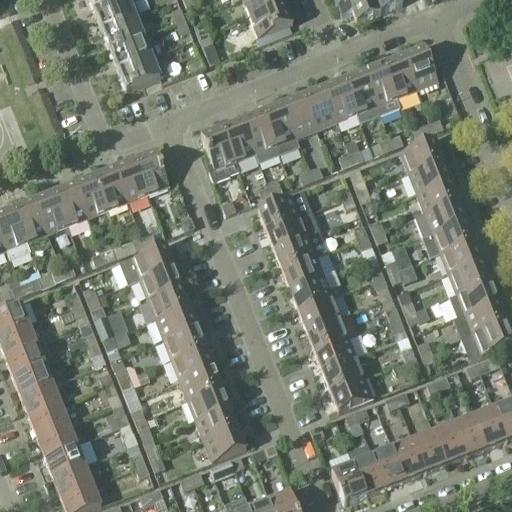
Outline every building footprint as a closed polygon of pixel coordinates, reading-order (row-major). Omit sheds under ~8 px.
[(88,0),(94,15),(132,1),(131,0),(88,0)] [(183,0),(182,1),(186,12),(196,8),(193,0),(183,0)] [(284,8),(281,0),(244,0),(241,1),(249,22),(284,8)] [(333,0),(341,20),(352,16),(356,27),(379,18),(372,0),(333,0)] [(372,0),(379,18),(403,9),(399,0),(372,0)] [(94,15),(102,35),(139,20),(132,1),(94,15)] [(293,29),(284,8),(249,22),(257,43),(293,29)] [(181,13),(173,16),(177,28),(185,25),(181,13)] [(102,35),(110,55),(147,40),(139,20),(102,35)] [(185,25),(177,28),(182,40),(190,36),(185,25)] [(198,42),(208,38),(204,28),(194,32),(198,42)] [(202,52),(212,48),(208,38),(198,42),(202,52)] [(155,61),(147,40),(110,55),(118,76),(155,61)] [(424,52),(403,61),(417,95),(438,87),(424,52)] [(216,55),(205,60),(209,71),(220,67),(216,55)] [(163,81),(155,61),(118,76),(126,96),(163,81)] [(403,61),(383,68),(397,103),(417,95),(403,61)] [(204,72),(201,64),(189,69),(192,77),(204,72)] [(383,68),(362,77),(380,121),(400,113),(396,103),(397,103),(383,68)] [(362,77),(343,84),(356,119),(360,128),(380,121),(362,77)] [(343,84),(322,93),(336,127),(356,119),(343,84)] [(322,93),(302,101),(315,135),(336,127),(322,93)] [(302,101),(282,109),(295,143),(296,143),(315,135),(302,101)] [(282,109),(261,117),(279,161),(299,152),(296,143),(295,143),(282,109)] [(261,117),(242,124),(255,159),(258,169),(279,161),(261,117)] [(242,124),(222,132),(235,167),(255,159),(242,124)] [(434,138),(443,134),(439,124),(430,128),(434,138)] [(423,142),(434,138),(430,128),(419,132),(423,142)] [(201,141),(214,174),(208,176),(213,188),(230,181),(229,180),(239,177),(235,167),(222,132),(201,141)] [(393,154),(403,150),(399,140),(389,144),(393,154)] [(383,158),(393,154),(389,144),(379,148),(383,158)] [(400,158),(408,178),(443,165),(435,144),(400,158)] [(353,170),(363,166),(359,156),(349,160),(353,170)] [(155,157),(134,165),(148,200),(169,191),(155,157)] [(343,174),(353,170),(349,160),(339,164),(343,174)] [(128,207),(148,200),(134,165),(114,173),(128,207)] [(416,198),(451,185),(443,165),(408,178),(416,198)] [(312,186),(323,182),(319,172),(308,176),(312,186)] [(108,215),(128,207),(114,173),(94,181),(108,215)] [(303,189),(312,186),(308,176),(299,179),(303,189)] [(94,181),(73,189),(87,223),(108,215),(94,181)] [(353,189),(357,199),(367,195),(363,185),(353,189)] [(459,205),(451,185),(416,198),(424,219),(459,205)] [(272,202),(282,198),(278,188),(268,192),(272,202)] [(67,232),(87,223),(73,189),(53,197),(67,232)] [(338,195),(341,205),(351,201),(348,191),(338,195)] [(263,205),(272,202),(268,192),(259,195),(263,205)] [(357,199),(361,209),(371,205),(367,195),(357,199)] [(311,217),(303,196),(258,214),(266,234),(311,217)] [(46,240),(67,232),(53,197),(33,205),(46,240)] [(355,211),(351,201),(341,205),(345,215),(355,211)] [(33,205),(12,213),(26,248),(27,247),(46,240),(33,205)] [(432,239),(467,226),(459,205),(424,219),(414,223),(422,243),(432,239)] [(232,206),(222,210),(226,220),(236,216),(232,206)] [(12,213),(0,217),(0,240),(6,255),(10,265),(31,256),(27,247),(26,248),(12,213)] [(319,237),(311,217),(266,234),(274,255),(319,237)] [(195,232),(191,222),(181,226),(185,236),(195,232)] [(369,229),(373,239),(383,235),(379,225),(369,229)] [(475,246),(467,226),(432,239),(422,243),(421,243),(429,264),(440,259),(475,246)] [(353,235),(357,245),(367,241),(364,231),(353,235)] [(373,239),(377,249),(387,245),(383,235),(373,239)] [(327,257),(319,237),(274,255),(282,275),(316,261),(327,257)] [(146,252),(156,248),(152,238),(142,242),(146,252)] [(371,251),(367,241),(357,245),(361,255),(371,251)] [(136,255),(146,252),(142,242),(132,245),(136,255)] [(475,246),(440,259),(448,279),(482,265),(475,246)] [(128,289),(140,285),(174,271),(166,250),(120,268),(128,289)] [(112,254),(102,258),(106,268),(115,264),(112,254)] [(96,272),(106,268),(102,258),(92,262),(96,272)] [(290,295),(324,281),(336,277),(332,267),(320,271),(316,261),(282,275),(290,295)] [(491,286),(482,265),(448,279),(456,299),(456,300),(491,286)] [(385,269),(389,279),(398,276),(394,266),(385,269)] [(71,270),(61,274),(65,284),(75,280),(71,270)] [(182,291),(174,271),(140,285),(148,305),(182,291)] [(369,276),(373,286),(383,282),(380,272),(369,276)] [(56,287),(65,284),(61,274),(52,277),(56,287)] [(389,279),(393,289),(402,285),(398,276),(389,279)] [(290,295),(298,315),(332,302),(329,294),(341,289),(336,277),(324,281),(290,295)] [(15,278),(7,282),(9,287),(11,293),(20,290),(15,278)] [(387,291),(383,282),(373,286),(377,295),(387,291)] [(31,285),(21,289),(25,299),(35,295),(31,285)] [(456,300),(456,299),(448,302),(456,322),(452,324),(453,324),(499,306),(491,286),(456,300)] [(15,303),(25,299),(21,289),(20,290),(11,293),(15,303)] [(148,305),(156,325),(190,311),(182,291),(148,305)] [(83,296),(87,306),(97,302),(93,292),(83,296)] [(68,302),(72,312),(82,308),(78,298),(68,302)] [(342,298),(332,302),(298,315),(306,335),(340,321),(349,318),(342,298)] [(97,302),(87,306),(91,316),(101,312),(97,302)] [(401,310),(405,320),(415,316),(411,306),(401,310)] [(460,344),(506,326),(499,306),(453,324),(460,344)] [(0,315),(0,340),(29,329),(21,308),(0,315)] [(82,308),(72,312),(76,322),(86,318),(82,308)] [(198,332),(190,311),(156,325),(164,346),(198,332)] [(386,316),(389,326),(399,322),(396,312),(386,316)] [(73,323),(70,315),(60,319),(63,327),(73,323)] [(419,326),(415,316),(405,320),(409,330),(419,326)] [(348,342),(340,321),(306,335),(314,356),(348,342)] [(403,332),(399,322),(389,326),(393,336),(403,332)] [(460,344),(469,365),(511,348),(511,340),(506,326),(460,344)] [(37,349),(29,329),(0,340),(0,350),(5,362),(37,349)] [(99,336),(103,346),(113,342),(109,332),(99,336)] [(206,351),(198,332),(164,346),(171,365),(206,351)] [(83,342),(87,352),(97,348),(94,338),(83,342)] [(83,342),(67,349),(71,358),(87,352),(83,342)] [(113,342),(103,346),(107,356),(117,352),(113,342)] [(356,362),(348,342),(314,356),(322,376),(356,362)] [(417,350),(421,360),(431,356),(427,346),(417,350)] [(97,348),(87,352),(91,362),(101,358),(97,348)] [(45,369),(37,349),(5,362),(13,382),(45,369)] [(214,372),(206,351),(171,365),(179,385),(214,372)] [(401,356),(405,366),(415,362),(411,353),(401,356)] [(421,360),(425,370),(435,366),(431,356),(421,360)] [(364,382),(356,362),(322,376),(330,396),(364,382)] [(419,372),(415,362),(405,366),(409,376),(419,372)] [(476,369),(480,379),(490,375),(486,365),(476,369)] [(53,390),(45,369),(13,382),(21,402),(53,390)] [(470,383),(480,379),(476,369),(466,373),(470,383)] [(129,371),(125,372),(129,382),(137,379),(134,372),(129,371)] [(119,386),(129,382),(125,372),(115,376),(119,386)] [(222,392),(214,372),(179,385),(187,406),(222,392)] [(99,382),(103,392),(113,388),(109,378),(99,382)] [(137,379),(129,382),(133,392),(140,389),(137,379)] [(436,385),(440,395),(450,391),(446,381),(436,385)] [(129,382),(119,386),(123,396),(133,392),(129,382)] [(373,403),(364,382),(330,396),(338,417),(373,403)] [(430,399),(440,395),(436,385),(426,389),(430,399)] [(113,388),(103,392),(107,402),(117,398),(113,388)] [(61,410),(53,390),(21,402),(29,422),(61,410)] [(230,412),(222,392),(187,406),(195,426),(230,412)] [(396,401),(400,411),(409,407),(405,397),(396,401)] [(389,415),(400,411),(396,401),(385,405),(389,415)] [(511,405),(493,413),(506,445),(511,442),(511,405)] [(69,430),(61,410),(29,422),(37,442),(69,430)] [(238,432),(230,412),(195,426),(203,446),(238,432)] [(131,417),(135,427),(145,423),(141,413),(131,417)] [(356,416),(360,427),(369,423),(365,413),(356,416)] [(493,413),(473,421),(486,453),(506,445),(493,413)] [(349,431),(360,427),(356,416),(345,421),(349,431)] [(139,437),(142,447),(153,442),(149,433),(165,427),(160,417),(145,423),(135,427),(139,437)] [(119,433),(129,429),(125,419),(115,423),(119,433)] [(473,421),(453,429),(466,461),(486,453),(473,421)] [(127,453),(137,449),(129,429),(119,433),(127,453)] [(453,429),(433,436),(446,469),(466,461),(453,429)] [(77,450),(69,430),(37,442),(45,463),(77,450)] [(310,435),(314,445),(324,441),(320,431),(310,435)] [(246,453),(238,432),(203,446),(212,467),(246,453)] [(433,436),(413,444),(426,477),(446,469),(433,436)] [(147,457),(151,467),(161,463),(157,453),(153,442),(142,447),(146,457),(147,457)] [(413,444),(392,453),(405,485),(426,477),(413,444)] [(45,463),(52,483),(85,470),(98,465),(90,445),(77,450),(45,463)] [(277,459),(273,449),(263,453),(267,463),(277,459)] [(392,453),(372,461),(385,493),(405,485),(392,453)] [(135,473),(145,469),(141,459),(131,463),(135,473)] [(372,461),(352,468),(365,501),(385,493),(372,461)] [(230,466),(234,476),(244,472),(240,462),(230,466)] [(161,463),(151,467),(155,477),(165,473),(161,463)] [(234,476),(230,466),(220,470),(224,480),(234,476)] [(344,509),(365,501),(352,468),(331,477),(344,509)] [(149,479),(145,469),(135,473),(139,483),(149,479)] [(93,490),(85,470),(52,483),(60,503),(93,490)] [(190,482),(194,492),(204,488),(200,478),(190,482)] [(184,496),(194,492),(190,482),(180,486),(184,496)] [(98,511),(101,511),(93,490),(60,503),(64,511),(98,511)] [(150,498),(154,508),(163,504),(159,494),(150,498)] [(295,511),(290,497),(269,505),(271,511),(295,511)] [(143,511),(144,511),(154,508),(150,498),(140,502),(143,511)]
